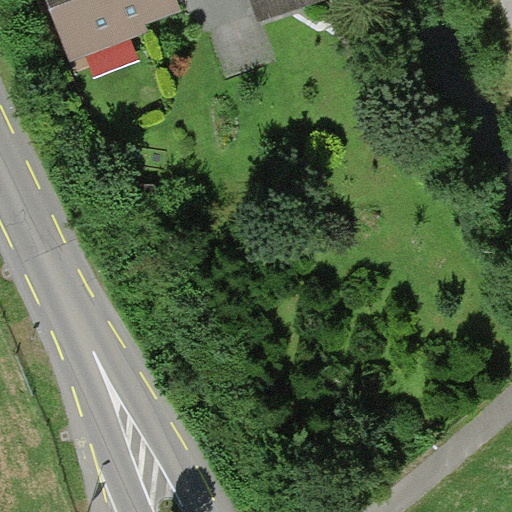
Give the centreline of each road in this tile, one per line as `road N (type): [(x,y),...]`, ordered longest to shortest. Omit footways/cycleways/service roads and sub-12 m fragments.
road 1 (primary): [(168,511),(0,174)]
road 2 (track): [(367,511),(511,400)]
